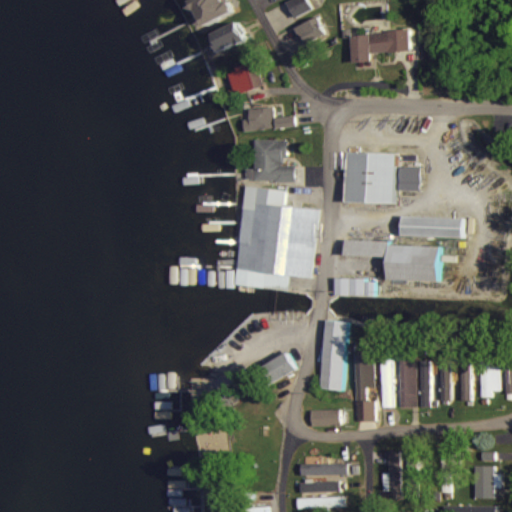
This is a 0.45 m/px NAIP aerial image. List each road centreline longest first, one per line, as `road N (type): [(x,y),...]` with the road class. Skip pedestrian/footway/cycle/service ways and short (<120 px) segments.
road 1 (residential): [(285,511),(293,420),(321,315),(338,113)]
road 2 (residential): [(511,106),(357,106),(338,113),(295,77),(254,0)]
road 3 (residential): [(293,420),(331,436),(511,420)]
